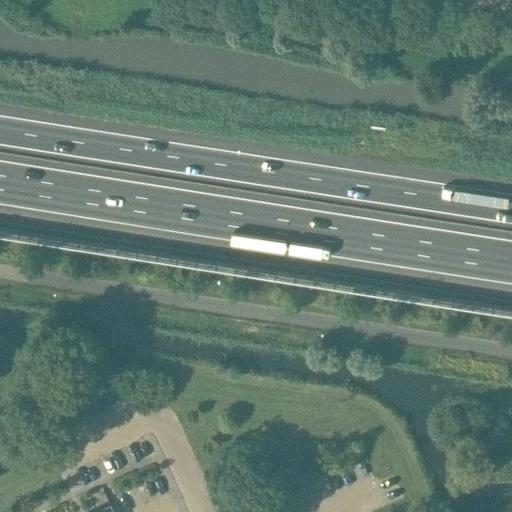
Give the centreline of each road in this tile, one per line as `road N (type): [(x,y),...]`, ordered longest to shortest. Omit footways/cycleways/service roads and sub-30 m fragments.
road 1 (motorway): [(0,182),(511,262)]
road 2 (motorway): [(511,209),(0,130)]
road 3 (residential): [(202,511),(161,416),(64,461)]
